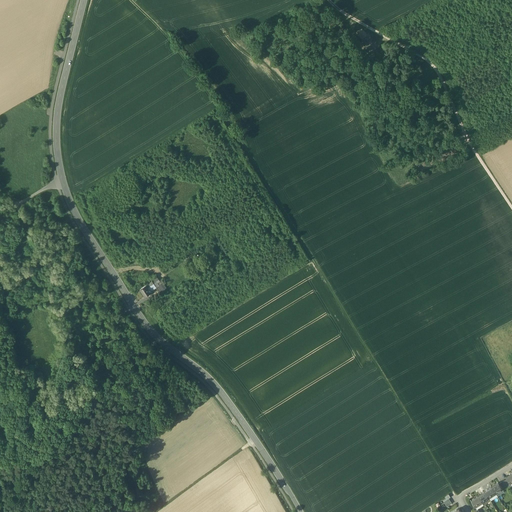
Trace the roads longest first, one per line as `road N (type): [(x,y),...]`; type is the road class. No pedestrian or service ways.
road 1 (track): [(131,0),(248,149),(458,497)]
road 2 (tertiary): [(300,511),(224,396),(147,328),(70,204),(56,125),(83,0)]
road 3 (track): [(511,207),(435,66),(328,0)]
